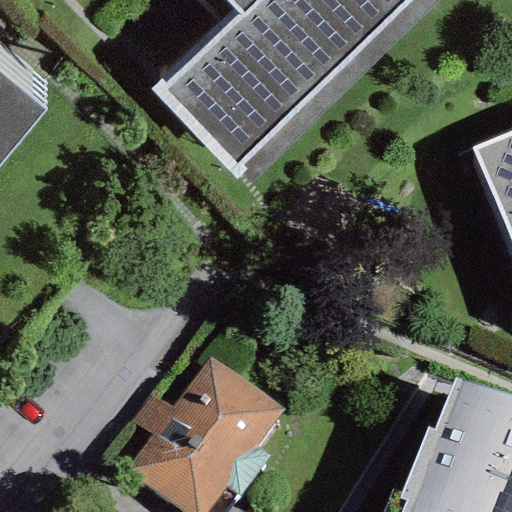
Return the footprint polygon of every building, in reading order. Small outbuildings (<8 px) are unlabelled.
[(225,0),(238,13),(165,84),(160,79),(149,89),(236,179),(242,174),(249,182),(438,0),(225,0)] [(0,164),(46,110),(0,71),(0,164)] [(511,246),(511,130),(471,147),(511,246)] [(282,409),(208,355),(171,407),(152,393),(132,421),(150,435),(122,473),(176,511),(207,511),(224,489),(237,498),(268,455),(256,446),(282,409)] [(511,511),(511,400),(453,377),(432,430),(427,429),(401,493),(390,489),(381,511),(511,511)]
